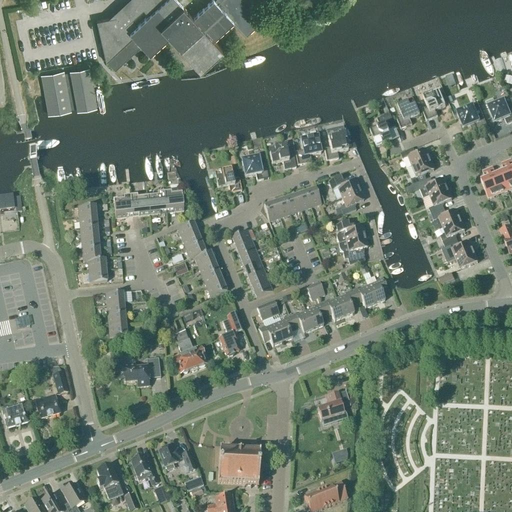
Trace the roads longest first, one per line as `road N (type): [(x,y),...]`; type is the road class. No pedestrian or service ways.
road 1 (residential): [(267,379),(213,229),(253,214),(261,192),(354,163),(376,207),(368,209),(380,260)]
road 2 (tertiary): [(280,377),(415,321),(511,303)]
road 3 (tertiary): [(97,448),(267,379)]
road 4 (unclassified): [(97,448),(61,295)]
road 5 (residential): [(511,303),(457,166)]
road 6 (residential): [(277,511),(280,377)]
